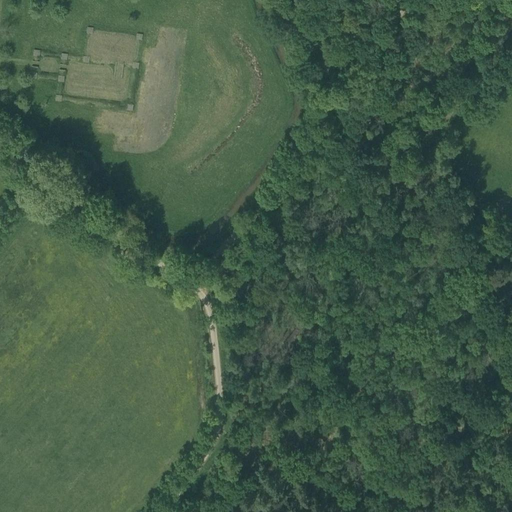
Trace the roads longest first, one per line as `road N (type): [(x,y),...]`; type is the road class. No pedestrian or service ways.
road 1 (unclassified): [(166,511),(218,430),(210,311),(191,286),(0,135)]
road 2 (track): [(187,283),(268,202),(342,88),(414,0)]
